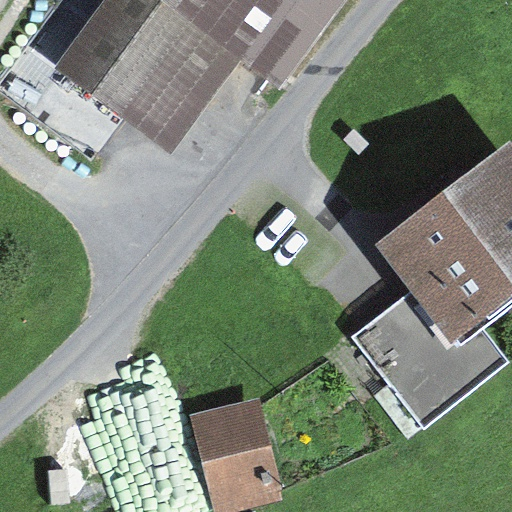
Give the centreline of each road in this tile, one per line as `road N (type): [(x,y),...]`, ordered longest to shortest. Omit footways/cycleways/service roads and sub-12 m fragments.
road 1 (unclassified): [(0,425),(74,367),(149,288),(381,0)]
road 2 (track): [(149,288),(74,207),(0,145)]
